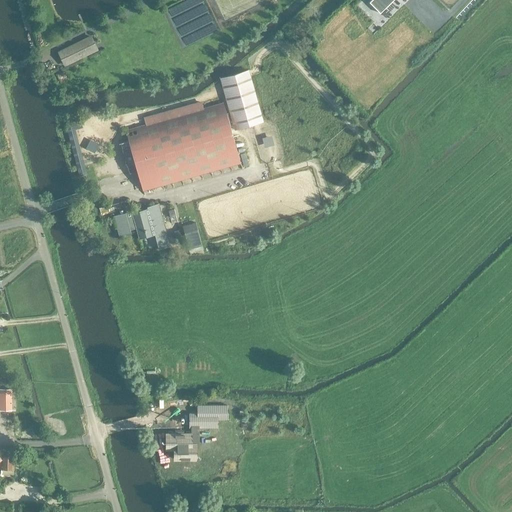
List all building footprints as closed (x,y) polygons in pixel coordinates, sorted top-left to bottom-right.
[(381,16),(396,0),(376,0),(371,6),(381,16)] [(317,41),(321,37),(317,32),(312,36),(317,41)] [(94,43),(91,37),(89,38),(59,53),(62,60),(65,65),(93,51),(90,45),(94,43)] [(254,87),(249,71),(220,79),(226,99),(234,129),(264,121),(254,87)] [(125,126),(144,195),(242,168),(223,102),(222,98),(222,99),(125,126)] [(85,175),(73,128),(82,126),(81,120),(66,124),(80,176),(85,175)] [(114,218),(117,228),(119,236),(131,233),(130,230),(136,228),(139,239),(155,235),(159,249),(171,246),(160,207),(159,204),(159,203),(147,207),(147,208),(132,213),(129,214),(125,215),(114,218)] [(194,233),(184,236),(189,248),(198,245),(204,243),(200,231),(194,233)] [(0,398),(0,415),(12,416),(13,399),(0,398)] [(189,414),(189,428),(191,428),(199,428),(218,428),(218,419),(228,419),(228,405),(198,405),(197,414),(189,414)] [(176,434),(166,434),(166,449),(174,449),(174,459),(187,459),(187,454),(188,454),(188,447),(193,447),(193,448),(195,448),(195,449),(196,449),(196,447),(199,447),(199,434),(199,428),(191,428),(191,434),(183,434),(183,433),(176,433),(176,434)] [(14,469),(15,450),(2,450),(0,450),(0,467),(1,468),(14,469)] [(205,460),(180,464),(183,478),(208,473),(205,460)]
